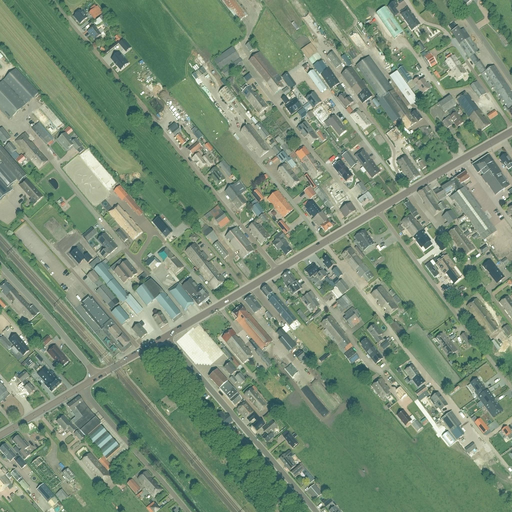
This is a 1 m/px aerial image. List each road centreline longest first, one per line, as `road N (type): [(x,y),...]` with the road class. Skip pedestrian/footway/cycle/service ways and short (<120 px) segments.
road 1 (unclassified): [(277,270),(52,0)]
road 2 (tertiary): [(315,511),(164,337)]
road 3 (unclassified): [(511,387),(377,210)]
road 4 (unclassified): [(285,511),(146,348)]
road 5 (unclassified): [(187,511),(81,388)]
road 6 (tertiary): [(377,210),(511,131)]
road 7 (unclassified): [(97,377),(0,265)]
road 8 (tertiary): [(164,337),(277,270)]
road 9 (unknown): [(218,305),(156,237),(136,262)]
